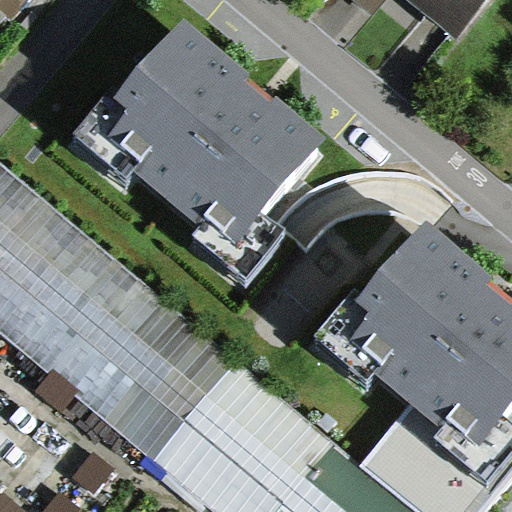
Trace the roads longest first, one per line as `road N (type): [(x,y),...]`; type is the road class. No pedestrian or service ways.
road 1 (residential): [(253,0),(511,216)]
road 2 (residential): [(85,0),(0,102)]
